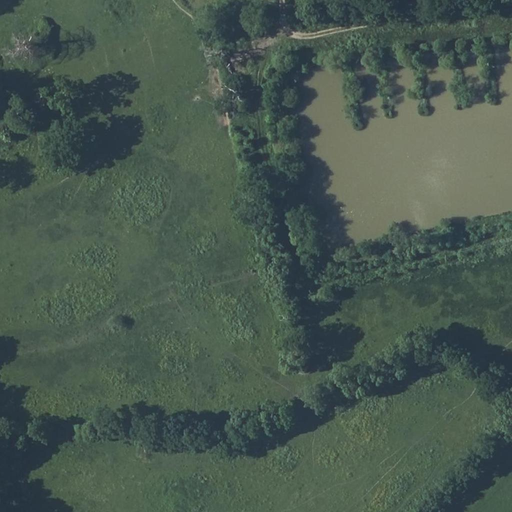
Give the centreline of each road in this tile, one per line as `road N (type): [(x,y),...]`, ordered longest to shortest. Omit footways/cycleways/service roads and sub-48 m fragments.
road 1 (track): [(304,284),(258,121),(265,45),(279,0)]
road 2 (track): [(278,12),(292,33),(305,36),(511,7)]
